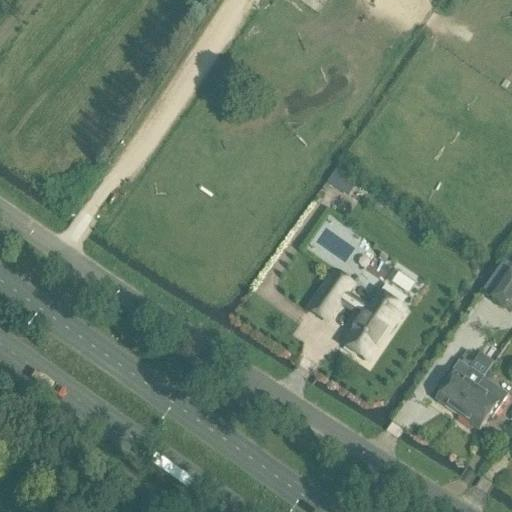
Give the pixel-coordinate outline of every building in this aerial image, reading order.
[(357,186),(336,172),(327,185),(348,199),(357,186)] [(511,265),(489,299),(509,313),(511,309),(511,265)] [(308,311),(328,325),(342,304),(362,317),(342,346),(367,363),(387,334),(389,336),(404,313),(377,294),(366,311),(346,297),(353,287),(333,274),(308,311)] [(436,403),(457,417),(484,381),(459,363),(459,364),(453,373),(452,373),(453,373),(443,387),(446,390),(436,403)] [(484,381),(457,417),(479,433),(488,420),(492,422),(509,399),(484,381)]
